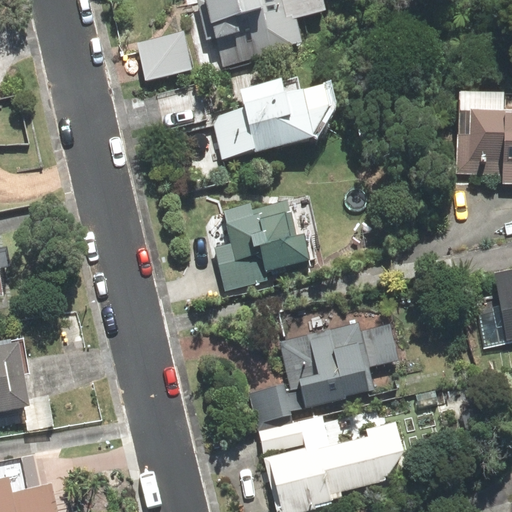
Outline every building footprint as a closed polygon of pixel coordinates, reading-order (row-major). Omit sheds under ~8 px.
[(197,0),(214,74),(293,57),(280,0),(197,0)] [(177,43),(141,49),(147,82),(183,76),(177,43)] [(319,114),(317,102),(291,107),(288,90),(238,101),(242,118),(214,124),(223,162),(303,144),(319,114)] [(511,128),(468,128),(467,183),(511,183),(511,128)] [(284,210),(212,228),(229,295),(262,287),(260,277),(299,268),(284,210)] [(511,340),(511,285),(495,289),(505,342),(511,340)] [(396,387),(383,331),(290,354),(299,390),(256,401),(261,420),(396,387)] [(0,412),(21,409),(10,353),(0,354),(0,412)] [(296,430),(259,437),(263,456),(300,448),(296,430)] [(393,438),(267,462),(276,511),(303,511),(332,506),(329,493),(379,484),(396,458),(393,438)] [(0,511),(48,511),(46,496),(9,502),(6,488),(0,489),(0,511)]
